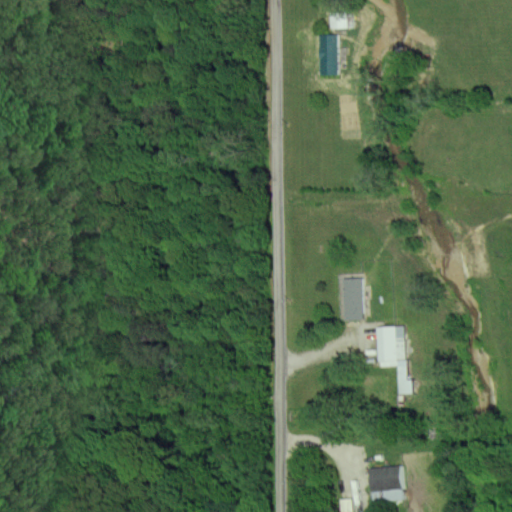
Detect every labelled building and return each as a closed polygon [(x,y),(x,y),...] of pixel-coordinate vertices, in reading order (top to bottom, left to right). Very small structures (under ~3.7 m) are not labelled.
[(349,11),(331,12),(332,28),(350,28),(349,11)] [(322,75),(342,75),(340,34),(321,34),(322,75)] [(346,277),(347,319),(367,318),(365,277),(346,277)] [(380,326),(382,364),(400,363),(401,393),(419,393),(418,378),(412,378),(412,359),(408,359),(406,325),(380,326)] [(374,466),(375,492),(387,491),(387,500),(408,499),(407,465),(374,466)]
